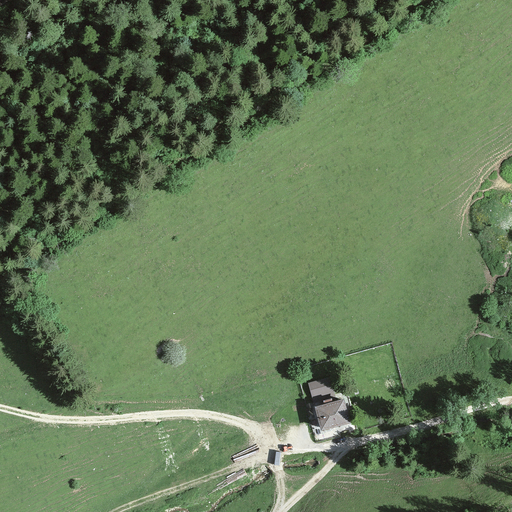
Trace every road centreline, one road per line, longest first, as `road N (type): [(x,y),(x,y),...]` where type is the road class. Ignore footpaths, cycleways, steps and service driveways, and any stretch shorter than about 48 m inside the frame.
road 1 (track): [(0,404),(75,419),(237,419),(274,451)]
road 2 (track): [(511,401),(339,452),(274,451)]
road 3 (track): [(274,451),(116,511)]
